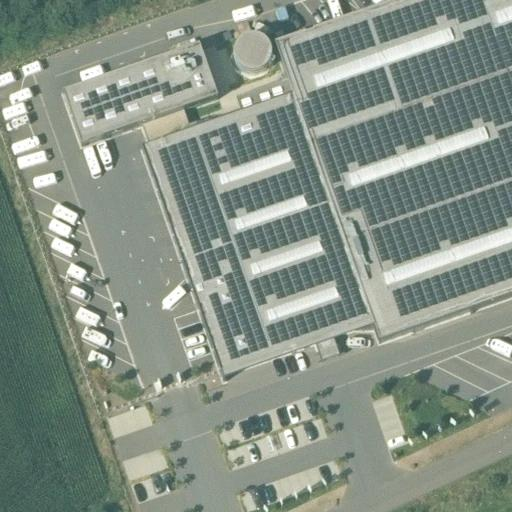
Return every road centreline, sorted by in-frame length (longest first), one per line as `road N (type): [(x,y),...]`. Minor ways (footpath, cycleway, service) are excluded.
road 1 (unknown): [(335,376),(280,163)]
road 2 (unknown): [(184,429),(129,249)]
road 3 (residential): [(511,444),(367,511)]
